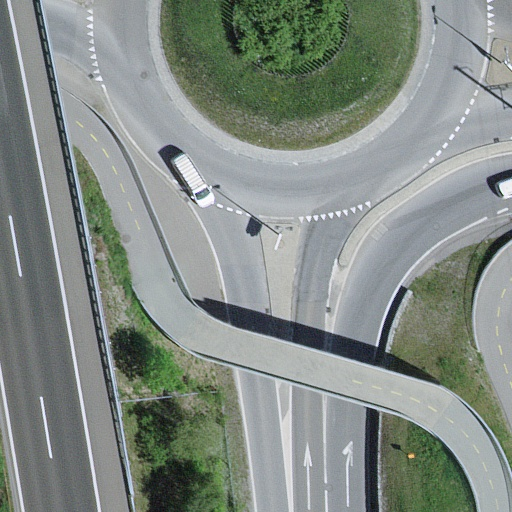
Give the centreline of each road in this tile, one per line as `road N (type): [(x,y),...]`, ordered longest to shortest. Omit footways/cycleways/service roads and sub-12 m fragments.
road 1 (motorway): [(63,511),(0,134)]
road 2 (unclassified): [(201,167),(239,255),(286,511)]
road 3 (unclassified): [(322,431),(377,267),(427,216),(511,176)]
road 4 (unclassified): [(322,431),(302,348),(307,288),(329,215),(350,179)]
road 5 (primary): [(201,167),(274,190),(350,179)]
road 6 (primary): [(411,139),(453,66),(457,0)]
road 7 (primary): [(0,21),(63,44),(128,83)]
